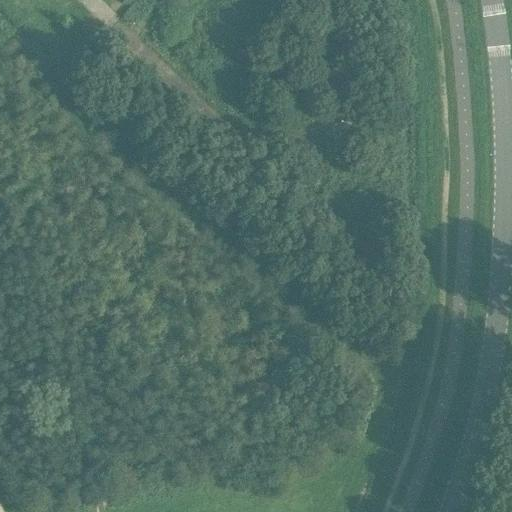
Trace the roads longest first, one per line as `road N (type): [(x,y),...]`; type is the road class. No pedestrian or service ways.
road 1 (unknown): [(382,511),(439,346),(444,306),(446,137),(432,0)]
road 2 (tertiary): [(451,511),(495,329),(503,208),(489,0)]
